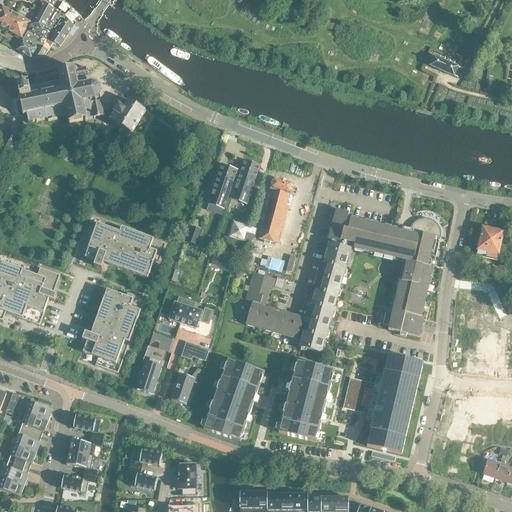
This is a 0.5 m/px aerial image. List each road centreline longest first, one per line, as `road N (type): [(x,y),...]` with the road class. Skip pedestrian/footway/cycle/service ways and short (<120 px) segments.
road 1 (unclassified): [(465,196),(334,162),(210,115),(79,41)]
road 2 (residential): [(441,381),(465,196)]
road 3 (residential): [(421,477),(243,455)]
road 4 (residential): [(45,511),(68,391)]
